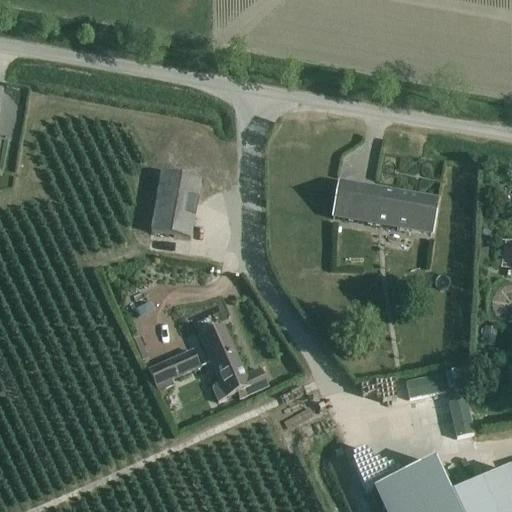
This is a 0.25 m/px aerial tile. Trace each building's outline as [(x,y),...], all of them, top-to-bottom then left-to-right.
[(190,242),(201,183),(161,176),(151,235),(190,242)] [(438,202),(422,200),(339,185),(332,221),(432,238),(438,202)] [(126,287),(129,297),(147,291),(144,281),(126,287)] [(167,344),(177,340),(170,324),(160,328),(167,344)] [(200,341),(221,390),(213,393),(219,406),(237,398),(239,403),(268,390),(260,373),(245,379),(223,330),(200,341)] [(192,355),(152,372),(161,394),(173,389),(171,384),(200,371),(192,355)] [(450,501),(434,466),(373,494),(381,511),(511,511),(511,478),(509,473),(450,501)]
